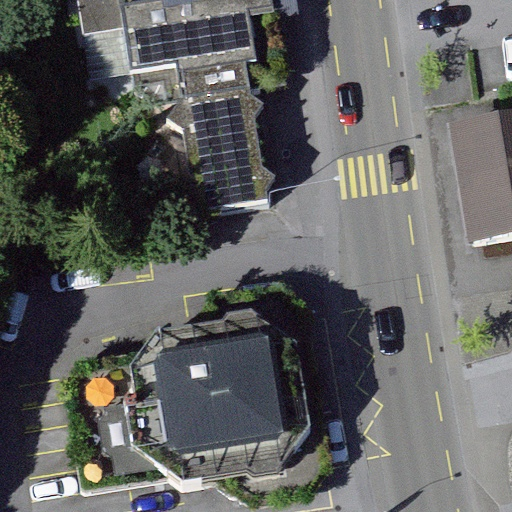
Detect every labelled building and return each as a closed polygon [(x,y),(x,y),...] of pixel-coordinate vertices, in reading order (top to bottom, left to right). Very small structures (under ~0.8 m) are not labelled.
[(87,0),(92,31),(137,25),(144,78),(269,62),(264,21),(299,17),(296,0),(87,0)] [(296,203),(279,89),(187,102),(204,216),(296,203)] [(511,122),(436,136),(455,247),(511,237),(511,122)] [(330,482),(303,293),(236,303),(239,321),(172,330),(157,354),(78,365),(96,489),(181,477),(195,488),(261,479),(263,492),(330,482)] [(28,473),(54,472),(49,389),(23,390),(28,473)]
